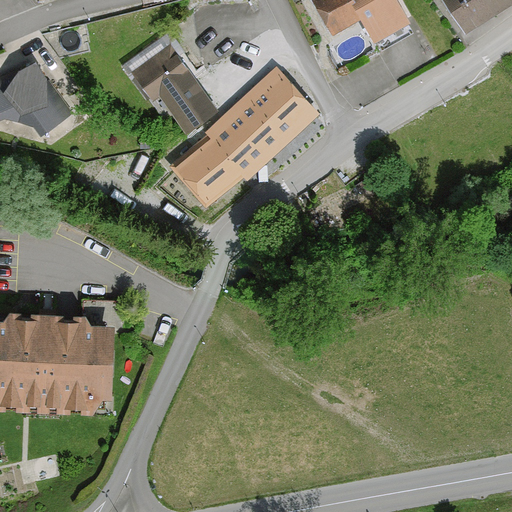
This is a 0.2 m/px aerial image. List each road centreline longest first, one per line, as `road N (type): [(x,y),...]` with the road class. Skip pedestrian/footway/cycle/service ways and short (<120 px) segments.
road 1 (unclassified): [(119,511),(147,425),(225,245),(248,212),(350,141)]
road 2 (secondary): [(289,511),(511,472)]
road 3 (unclassified): [(350,141),(511,37)]
road 4 (residential): [(350,141),(276,0)]
